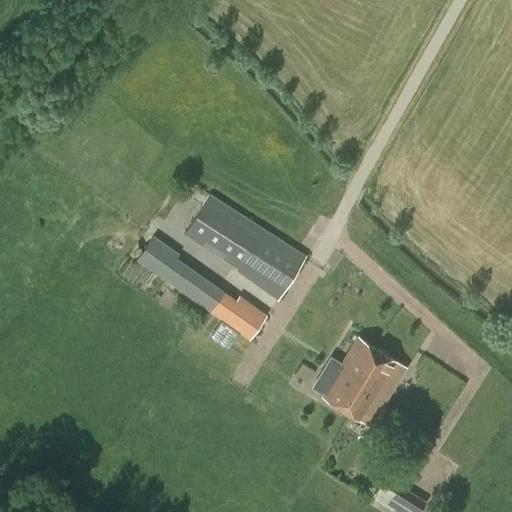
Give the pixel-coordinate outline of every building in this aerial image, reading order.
[(278,299),(306,257),(210,193),(186,229),(240,265),(236,270),(278,299)] [(151,238),(136,259),(161,277),(162,277),(176,257),(178,254),(152,236),(151,238)] [(249,339),(266,315),(239,295),(221,319),(249,339)] [(407,367),(357,336),(341,361),(330,354),(311,386),(321,393),(320,394),(370,426),(407,367)] [(394,511),(418,511),(426,500),(385,474),(370,497),(393,511),(394,511)]
